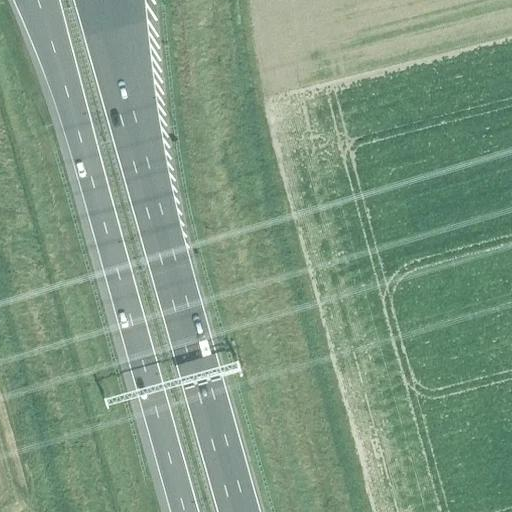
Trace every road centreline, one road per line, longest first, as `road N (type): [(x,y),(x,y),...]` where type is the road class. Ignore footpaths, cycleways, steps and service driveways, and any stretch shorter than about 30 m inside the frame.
road 1 (trunk): [(37,0),(185,511)]
road 2 (trunk): [(238,511),(153,205),(113,13)]
